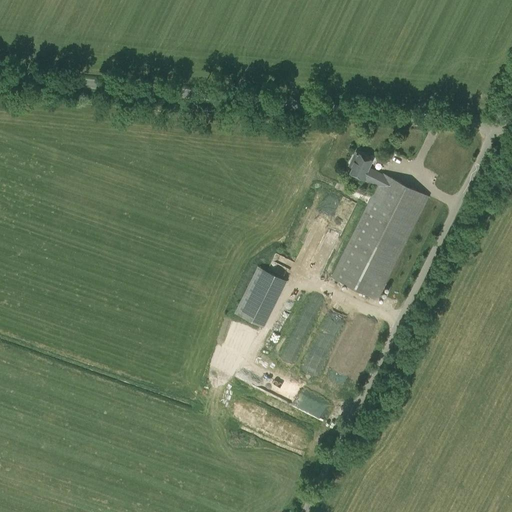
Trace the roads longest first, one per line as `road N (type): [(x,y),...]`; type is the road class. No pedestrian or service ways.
road 1 (unclassified): [(495,126),(0,75)]
road 2 (unclassified): [(304,511),(495,126)]
